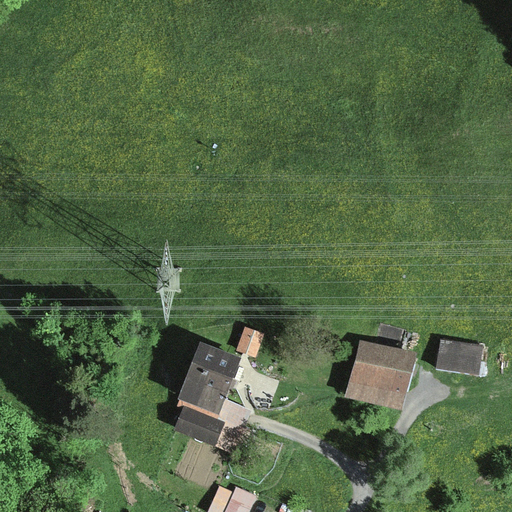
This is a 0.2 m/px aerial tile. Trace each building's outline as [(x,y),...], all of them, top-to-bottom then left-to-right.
[(264,336),(244,328),(236,347),(257,355),(264,336)] [(418,351),(358,337),(344,396),(404,410),(418,351)] [(479,379),(482,348),(432,342),(429,373),(479,379)] [(243,364),(201,346),(177,403),(249,433),(259,411),(228,398),(243,364)] [(249,511),(254,498),(222,486),(212,511),(249,511)]
